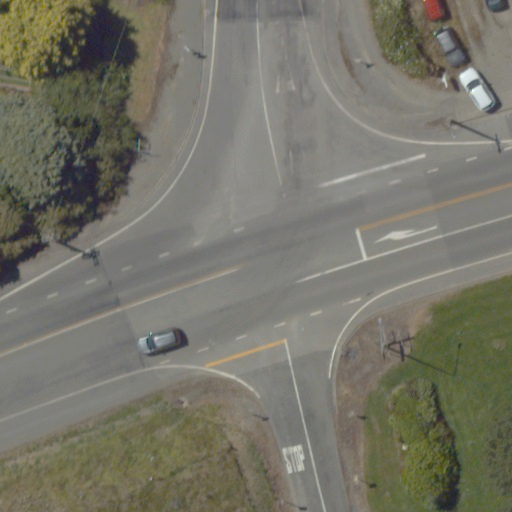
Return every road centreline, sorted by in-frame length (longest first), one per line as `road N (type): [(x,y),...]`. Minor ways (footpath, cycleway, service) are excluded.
road 1 (primary): [(0,361),(287,261)]
road 2 (tertiary): [(259,0),(287,261)]
road 3 (residential): [(287,261),(284,341),(327,511)]
road 4 (primary): [(287,261),(511,194)]
